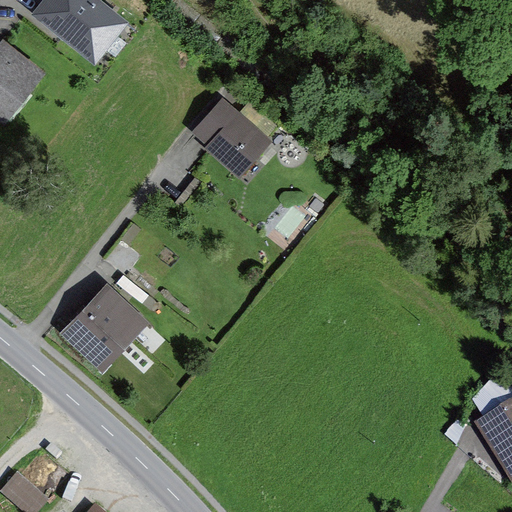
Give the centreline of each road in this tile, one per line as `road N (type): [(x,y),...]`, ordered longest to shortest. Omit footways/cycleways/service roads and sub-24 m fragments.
road 1 (secondary): [(190,511),(0,338)]
road 2 (track): [(496,0),(500,84),(511,123)]
